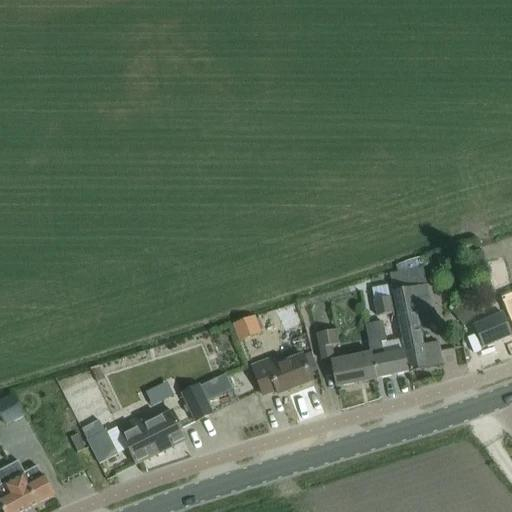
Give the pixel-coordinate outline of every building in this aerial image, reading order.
[(435,237),(411,247),(416,260),(440,250),(435,237)] [(511,284),(511,282),(510,249),(486,250),(488,286),(511,284)] [(481,251),(468,255),(472,268),(485,264),(481,251)] [(416,315),(431,312),(422,269),(390,275),(394,297),(397,314),(405,354),(409,373),(442,366),(438,344),(422,347),(416,315)] [(376,318),(397,314),(394,297),(372,301),(376,318)] [(469,298),(452,312),(463,326),(480,311),(469,298)] [(502,315),(473,327),(482,349),(511,337),(502,315)] [(254,317),(232,325),(239,343),(261,335),(254,317)] [(372,358),(376,380),(407,374),(403,352),(383,356),(380,344),(385,342),(381,323),(365,326),(372,358)] [(338,388),(376,380),(372,358),(365,326),(364,326),(371,355),(332,363),(338,388)] [(336,330),(315,335),(321,360),(333,357),(331,348),(339,346),(336,330)] [(312,383),(305,364),(302,356),(269,369),(266,362),(252,367),(264,397),(277,392),(278,396),(312,383)] [(195,423),(213,414),(199,386),(181,394),(195,423)] [(23,392),(7,397),(9,425),(25,418),(23,392)] [(186,441),(177,423),(172,412),(150,423),(147,416),(119,430),(127,447),(136,465),(186,441)] [(337,441),(390,425),(387,415),(334,431),(337,441)] [(102,433),(97,422),(81,430),(86,441),(102,433)] [(117,455),(104,432),(102,433),(86,441),(100,465),(117,455)] [(37,467),(24,474),(18,463),(0,472),(0,484),(1,486),(0,486),(0,511),(3,511),(24,511),(53,496),(43,477),(43,478),(37,467)]
